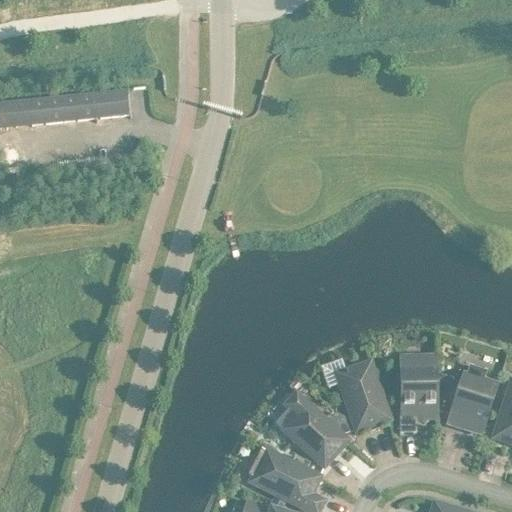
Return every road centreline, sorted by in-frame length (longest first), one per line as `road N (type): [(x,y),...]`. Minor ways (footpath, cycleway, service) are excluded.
road 1 (residential): [(106,511),(212,147),(223,88),(220,2)]
road 2 (residential): [(0,33),(220,2)]
road 3 (residential): [(363,511),(382,484),(418,472),(511,498)]
